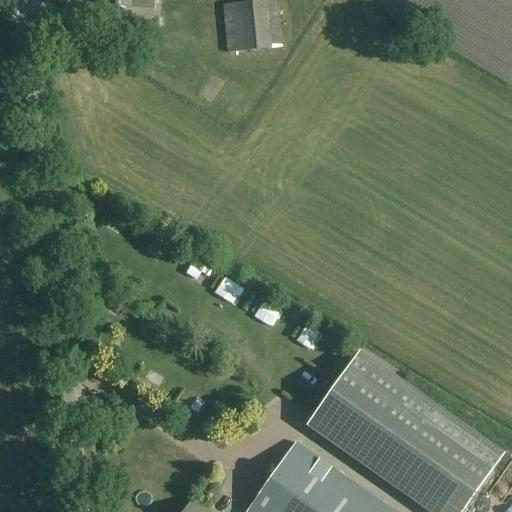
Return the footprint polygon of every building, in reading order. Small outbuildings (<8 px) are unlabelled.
[(153,9),(153,0),(103,0),(103,6),(128,8),(128,7),(153,9)] [(225,53),(281,48),(278,2),(222,6),(225,53)] [(184,260),(177,277),(200,286),(207,269),(184,260)] [(222,307),(236,289),(219,277),(206,294),(222,307)] [(262,301),(247,316),(260,330),(275,315),(262,301)] [(113,326),(119,336),(132,328),(126,317),(113,326)] [(152,323),(143,335),(157,345),(166,333),(152,323)] [(296,326),(289,348),(310,355),(317,333),(296,326)] [(424,511),(460,511),(502,453),(359,352),(306,428),(424,511)] [(130,387),(149,398),(161,380),(142,368),(130,387)] [(300,370),(290,384),(305,395),(315,381),(300,370)] [(177,404),(171,414),(187,425),(194,414),(177,404)] [(393,511),(294,444),(246,511),(206,511),(191,500),(182,511),(393,511)]
